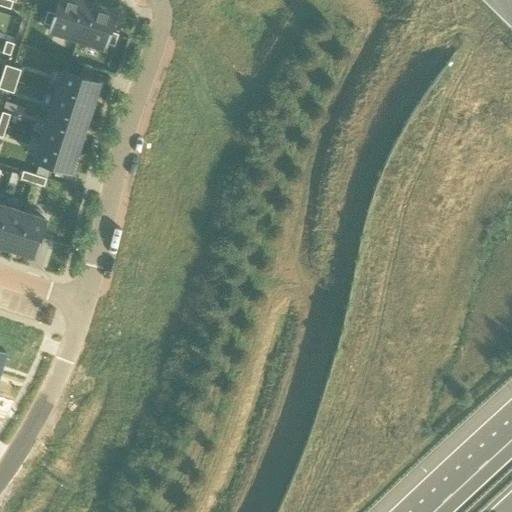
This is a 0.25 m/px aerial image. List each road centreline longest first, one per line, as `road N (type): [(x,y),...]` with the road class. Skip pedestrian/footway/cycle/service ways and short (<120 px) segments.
road 1 (residential): [(158,0),(163,16),(84,303)]
road 2 (residential): [(84,303),(55,385),(0,478)]
